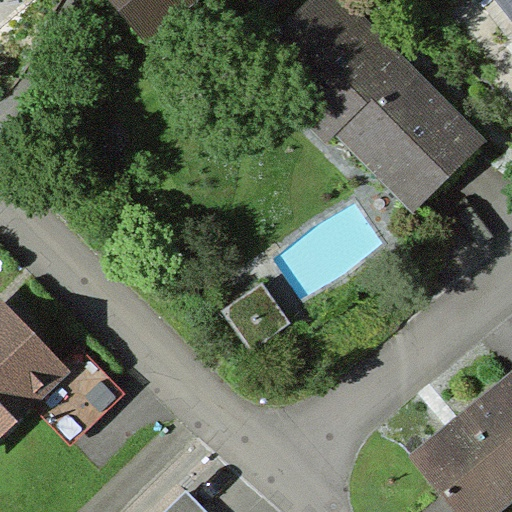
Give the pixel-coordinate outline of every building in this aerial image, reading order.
[(116,0),(160,50),(217,0),(116,0)] [(496,150),(342,0),(328,0),(265,64),(426,222),(496,150)] [(511,0),(501,0),(511,13),(511,0)] [(0,452),(78,377),(7,305),(0,312),(0,452)] [(511,511),(511,390),(420,471),(456,511),(511,511)] [(206,511),(184,490),(163,511),(206,511)]
